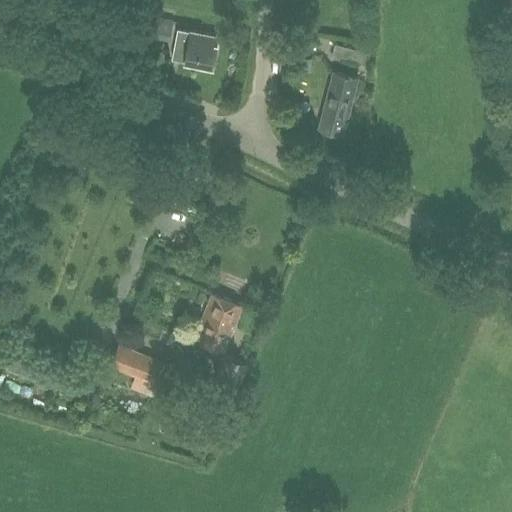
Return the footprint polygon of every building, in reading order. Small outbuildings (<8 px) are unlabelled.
[(173,19),(128,12),(125,31),(153,36),(154,33),(170,36),(173,19)] [(171,58),(184,60),(184,61),(212,66),(216,45),(212,44),(214,35),(177,28),(171,58)] [(335,43),(331,55),(359,63),(363,50),(335,43)] [(343,133),(358,77),(333,71),(318,126),(343,133)] [(89,166),(94,151),(76,144),(70,159),(89,166)] [(202,211),(197,224),(205,227),(210,214),(202,211)] [(207,269),(212,257),(193,249),(188,261),(207,269)] [(272,298),(279,283),(253,271),(246,286),(272,298)] [(222,354),(242,305),(212,293),(204,311),(205,312),(194,339),(210,346),(207,354),(222,360),(215,377),(237,386),(247,364),(222,354)] [(121,332),(119,342),(143,347),(145,337),(121,332)] [(111,364),(160,382),(167,363),(118,345),(111,364)]
